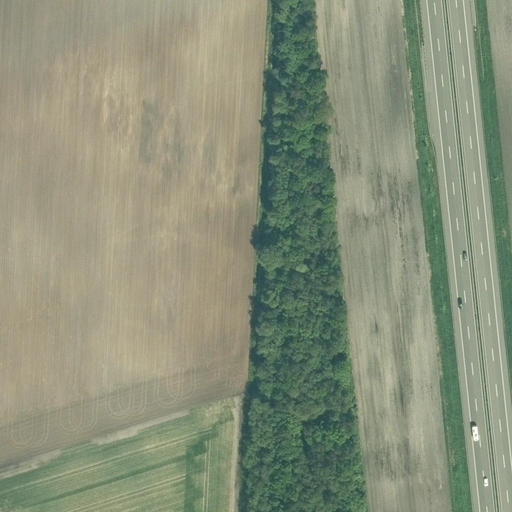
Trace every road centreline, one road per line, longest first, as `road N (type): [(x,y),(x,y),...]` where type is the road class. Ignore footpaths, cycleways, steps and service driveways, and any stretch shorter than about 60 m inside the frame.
road 1 (motorway): [(433,0),(486,511)]
road 2 (motorway): [(507,511),(455,0)]
